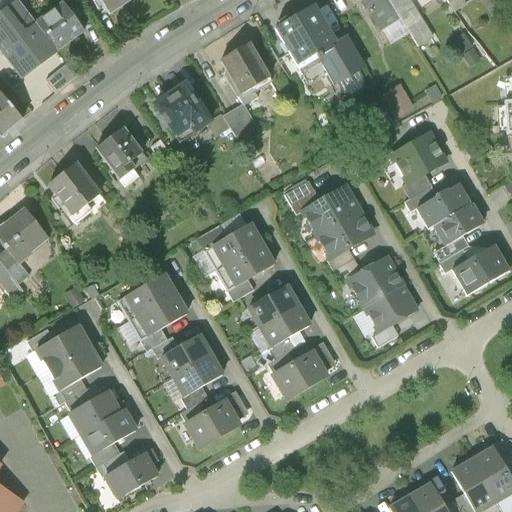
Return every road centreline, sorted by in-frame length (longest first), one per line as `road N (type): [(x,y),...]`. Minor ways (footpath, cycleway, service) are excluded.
road 1 (residential): [(192,494),(350,501),(494,413)]
road 2 (residential): [(229,0),(125,62),(0,162)]
road 3 (residential): [(192,494),(84,313)]
road 4 (residential): [(365,397),(264,219)]
road 5 (residential): [(452,347),(347,173)]
road 6 (residential): [(275,447),(181,281)]
road 7 (residential): [(511,246),(432,117)]
